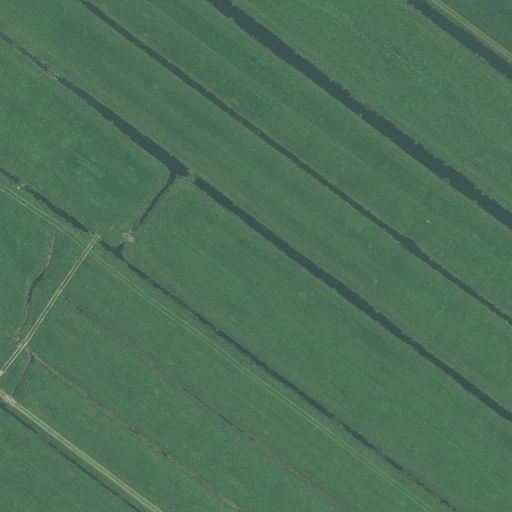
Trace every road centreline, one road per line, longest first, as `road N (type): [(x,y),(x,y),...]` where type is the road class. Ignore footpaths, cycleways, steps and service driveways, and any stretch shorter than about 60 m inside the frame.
road 1 (track): [(0,393),(159,511)]
road 2 (track): [(105,234),(0,382)]
